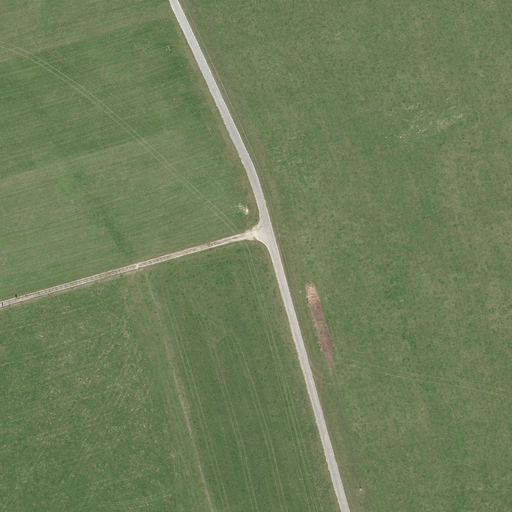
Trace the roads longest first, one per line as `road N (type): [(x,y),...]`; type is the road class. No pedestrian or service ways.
road 1 (track): [(346,511),(253,183),(172,0)]
road 2 (track): [(0,305),(237,240),(269,239)]
